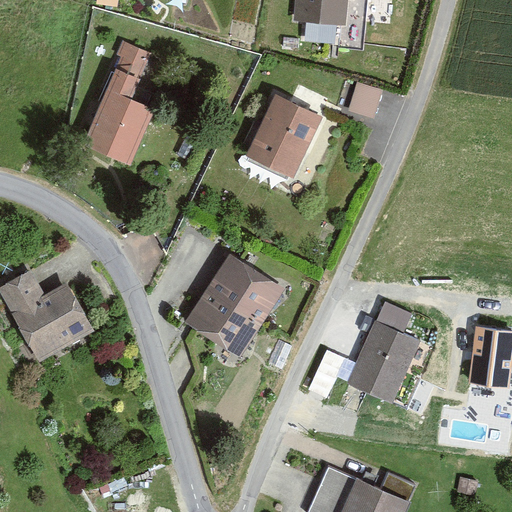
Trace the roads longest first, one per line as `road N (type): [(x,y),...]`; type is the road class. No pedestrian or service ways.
road 1 (unclassified): [(445,0),(425,83),(292,375),(242,511)]
road 2 (tertiary): [(0,182),(66,208),(104,239),(129,275),(201,511)]
